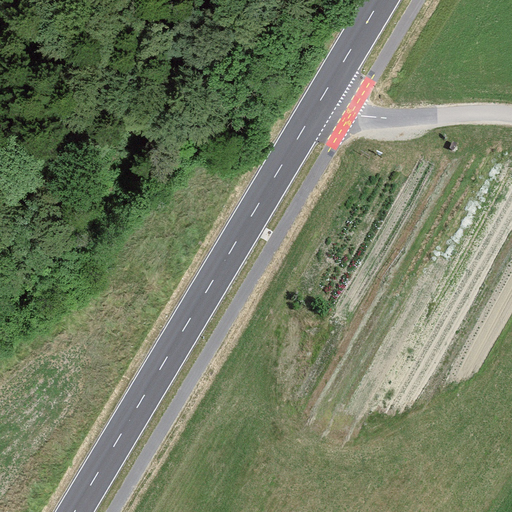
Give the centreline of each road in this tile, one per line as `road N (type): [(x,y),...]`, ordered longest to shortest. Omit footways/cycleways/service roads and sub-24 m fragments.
road 1 (secondary): [(318,99),(72,511)]
road 2 (unclassified): [(318,99),(382,116),(511,115)]
